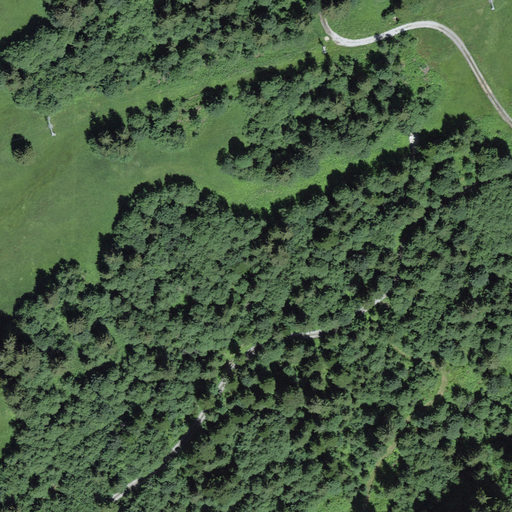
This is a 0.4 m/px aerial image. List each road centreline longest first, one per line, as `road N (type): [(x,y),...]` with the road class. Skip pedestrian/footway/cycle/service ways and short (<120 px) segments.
road 1 (track): [(104,511),(168,455),(246,357),(361,314),(392,284),(411,229),(430,206),(511,171)]
road 2 (track): [(511,123),(445,30),(420,24),(347,43),(328,32),(318,0)]
